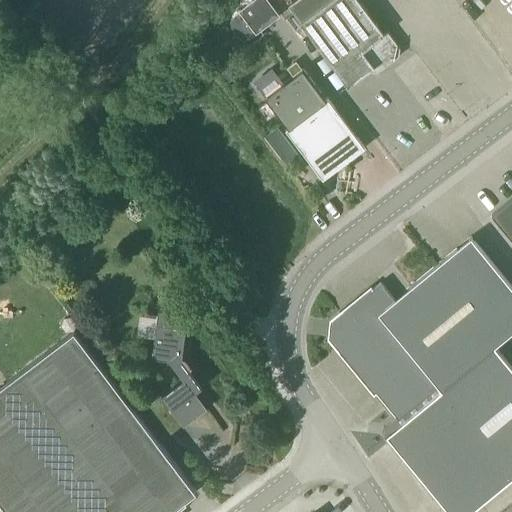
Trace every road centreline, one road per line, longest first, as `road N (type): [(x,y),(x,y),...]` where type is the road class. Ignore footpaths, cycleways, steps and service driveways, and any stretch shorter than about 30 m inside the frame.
road 1 (residential): [(334,444),(288,365),(297,283),(511,115)]
road 2 (track): [(68,95),(245,322),(286,337)]
